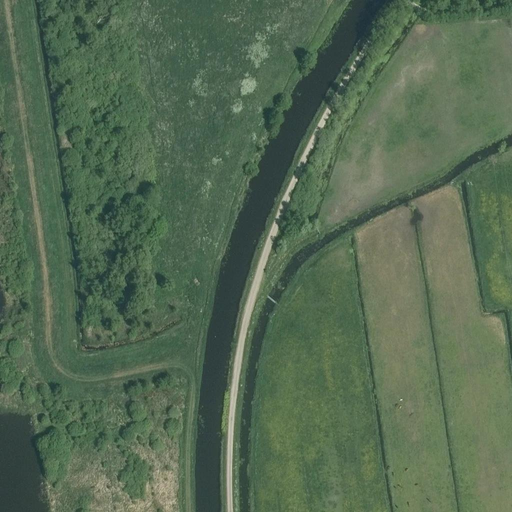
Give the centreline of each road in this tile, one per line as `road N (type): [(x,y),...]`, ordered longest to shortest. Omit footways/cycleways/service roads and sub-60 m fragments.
road 1 (track): [(230,511),(235,385),(257,281),(302,163),(397,0)]
road 2 (track): [(189,511),(189,415),(212,273),(255,147),(337,0)]
